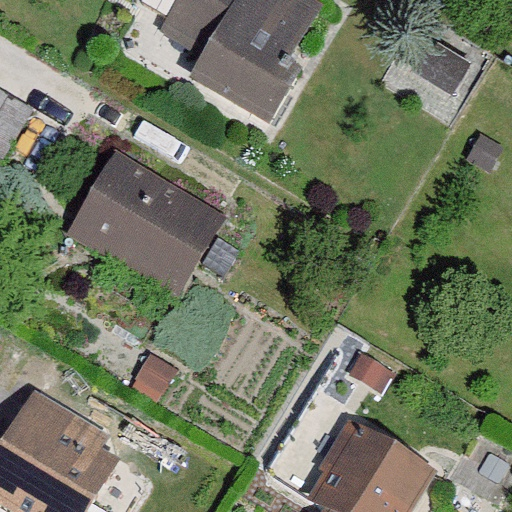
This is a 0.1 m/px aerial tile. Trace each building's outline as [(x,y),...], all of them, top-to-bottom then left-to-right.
[(204,103),(277,146),(309,92),(292,82),(327,24),(285,0),(161,0),(149,20),(175,35),(166,51),(216,81),(204,103)] [(472,70),(431,47),(416,73),(458,96),(472,70)] [(39,128),(0,105),(0,168),(11,175),(39,128)] [(235,239),(119,172),(70,257),(186,324),(235,239)] [(382,397),(392,374),(362,361),(352,384),(382,397)] [(180,380),(155,367),(141,393),(166,407),(180,380)] [(114,454),(29,406),(0,456),(0,511),(104,511),(123,480),(105,470),(114,454)] [(432,511),(443,495),(359,448),(323,511),(432,511)]
